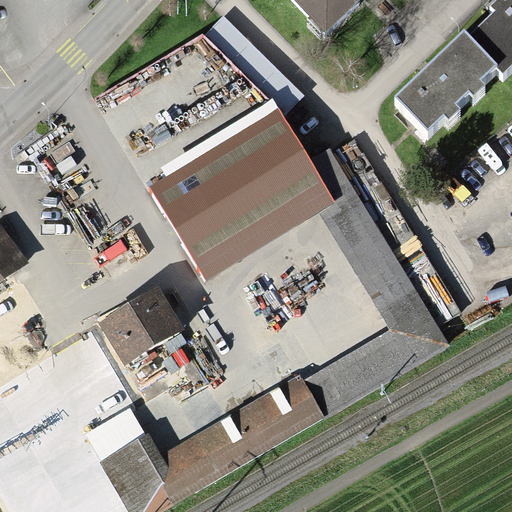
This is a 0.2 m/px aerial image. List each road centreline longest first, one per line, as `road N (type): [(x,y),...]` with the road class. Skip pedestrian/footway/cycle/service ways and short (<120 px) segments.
road 1 (residential): [(223,0),(352,122),(478,0)]
road 2 (primary): [(0,124),(129,0)]
